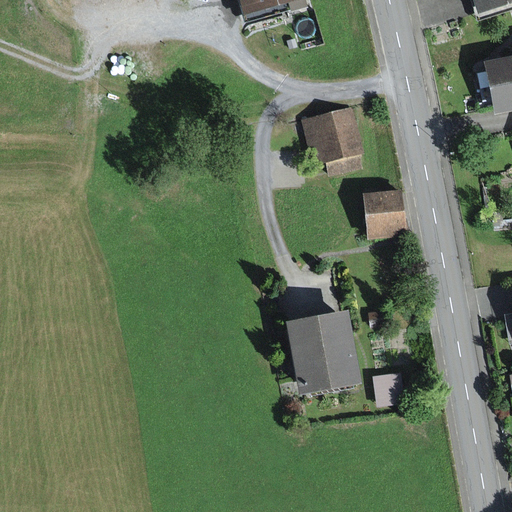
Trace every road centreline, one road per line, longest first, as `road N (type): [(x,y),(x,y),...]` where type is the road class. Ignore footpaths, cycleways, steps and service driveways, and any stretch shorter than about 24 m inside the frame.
road 1 (primary): [(387,0),(486,511)]
road 2 (track): [(0,46),(82,81),(126,37),(206,19)]
